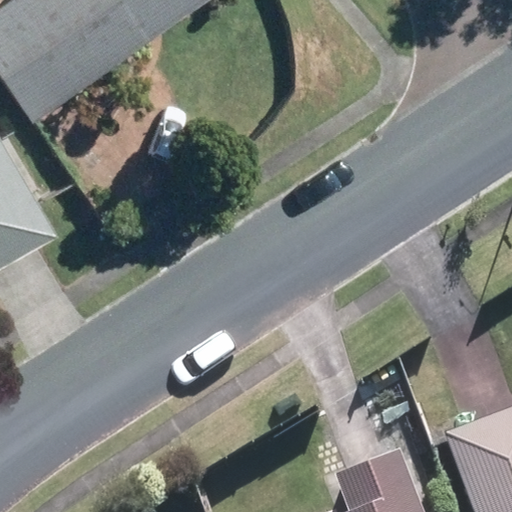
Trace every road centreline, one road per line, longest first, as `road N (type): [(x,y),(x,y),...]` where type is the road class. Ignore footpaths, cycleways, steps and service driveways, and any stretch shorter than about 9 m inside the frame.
road 1 (residential): [(0,444),(493,125)]
road 2 (residential): [(451,0),(493,125)]
